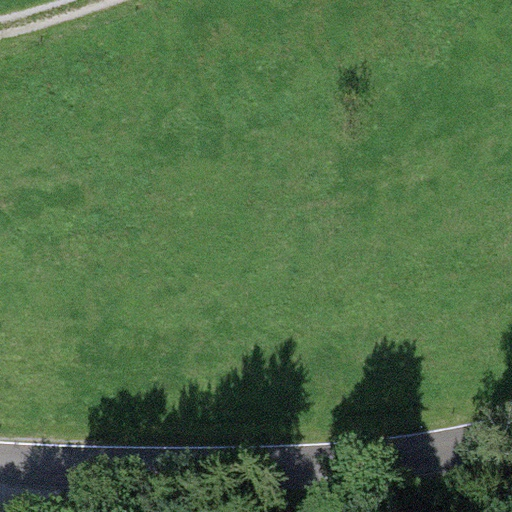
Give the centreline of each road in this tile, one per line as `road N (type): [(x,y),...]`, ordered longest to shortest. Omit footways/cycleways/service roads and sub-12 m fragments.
road 1 (tertiary): [(511,412),(300,465),(56,478),(0,472)]
road 2 (track): [(0,37),(122,0)]
